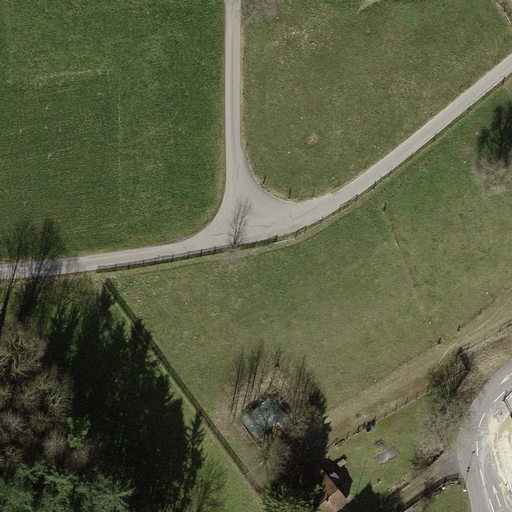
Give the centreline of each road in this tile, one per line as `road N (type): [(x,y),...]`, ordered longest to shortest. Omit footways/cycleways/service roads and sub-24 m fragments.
road 1 (track): [(511,64),(340,202),(196,249),(0,272)]
road 2 (track): [(291,460),(511,338)]
road 3 (track): [(259,229),(236,185),(236,0)]
